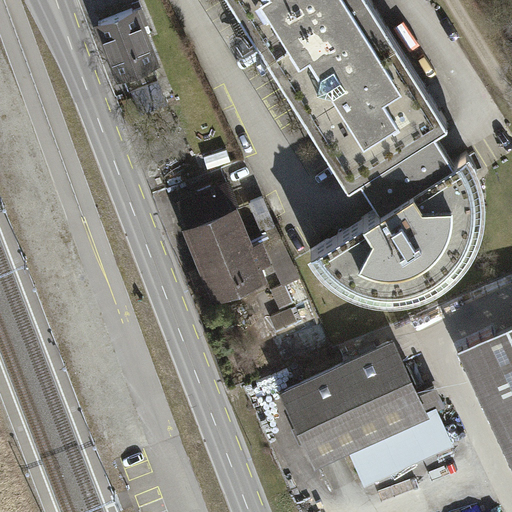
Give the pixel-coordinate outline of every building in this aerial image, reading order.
[(233,0),(260,42),(326,0),(233,0)] [(448,121),(371,0),(326,0),(260,42),(342,170),(350,184),(362,176),(373,193),(382,207),(457,159),(447,144),(437,128),(448,121)] [(141,5),(94,23),(116,81),(161,64),(145,23),(148,22),(141,5)] [(189,93),(181,76),(165,83),(173,100),(189,93)] [(382,207),(308,252),(332,281),(367,296),(404,297),(439,284),(464,263),(478,241),(486,216),(485,182),(469,149),(457,159),(382,207)] [(177,202),(188,227),(236,207),(240,205),(229,180),(177,202)] [(248,201),(264,239),(273,261),(283,283),(272,288),(281,308),(293,302),(295,307),(272,317),(277,330),(272,332),(256,296),(232,306),(261,376),(330,346),(265,194),(248,201)] [(252,244),(236,207),(188,227),(182,229),(212,301),(264,279),(259,267),(273,261),(264,239),(252,244)] [(511,320),(460,346),(511,453),(511,320)] [(315,465),(349,449),(428,414),(393,338),(281,389),(315,465)] [(438,409),(428,414),(349,449),(366,485),(454,444),(438,409)]
